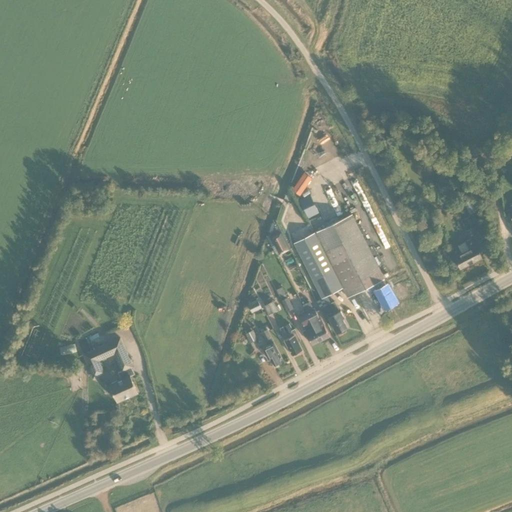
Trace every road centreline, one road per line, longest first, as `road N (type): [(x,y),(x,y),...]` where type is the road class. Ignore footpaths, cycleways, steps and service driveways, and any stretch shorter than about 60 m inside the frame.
road 1 (primary): [(40,511),(316,384),(444,314)]
road 2 (unclassified): [(444,314),(337,102),(258,0)]
